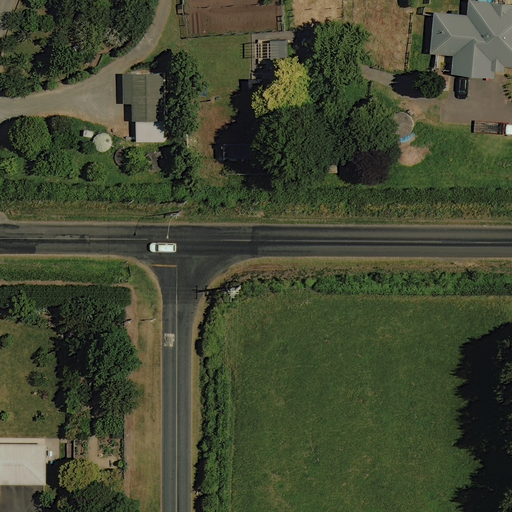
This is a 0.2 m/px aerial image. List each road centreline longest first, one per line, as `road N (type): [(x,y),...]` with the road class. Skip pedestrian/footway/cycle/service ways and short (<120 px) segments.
road 1 (unclassified): [(511,242),(176,239)]
road 2 (unclassified): [(176,239),(175,511)]
road 3 (unclassified): [(176,239),(0,237)]
